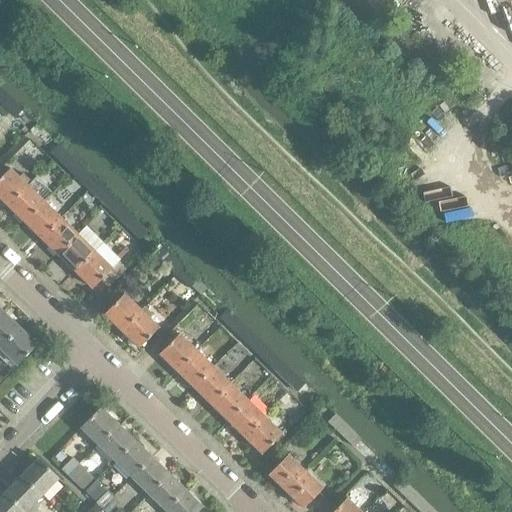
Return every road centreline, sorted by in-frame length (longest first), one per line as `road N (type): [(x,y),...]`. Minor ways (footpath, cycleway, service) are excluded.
road 1 (unclassified): [(255,511),(95,357)]
road 2 (unclassified): [(95,357),(0,456)]
road 3 (unclassified): [(95,357),(0,262)]
